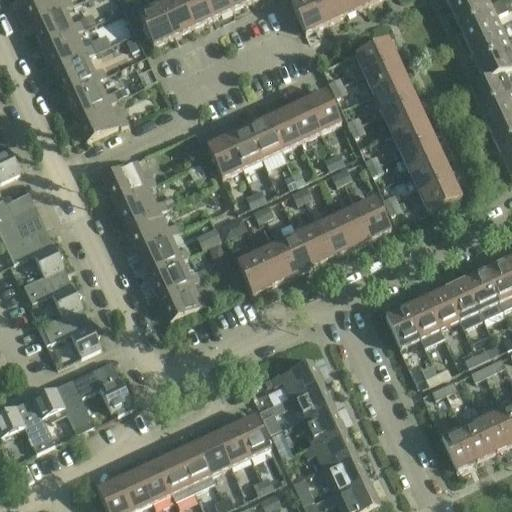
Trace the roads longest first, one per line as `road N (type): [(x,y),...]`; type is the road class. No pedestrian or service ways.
road 1 (residential): [(60,185),(193,125),(180,96),(288,48)]
road 2 (residential): [(60,185),(151,374),(175,381),(200,370)]
road 3 (residential): [(50,490),(220,412),(200,370)]
road 4 (residential): [(429,511),(334,308)]
road 5 (residential): [(334,308),(511,227)]
road 6 (residential): [(200,370),(334,308)]
road 7 (residential): [(6,67),(60,185)]
